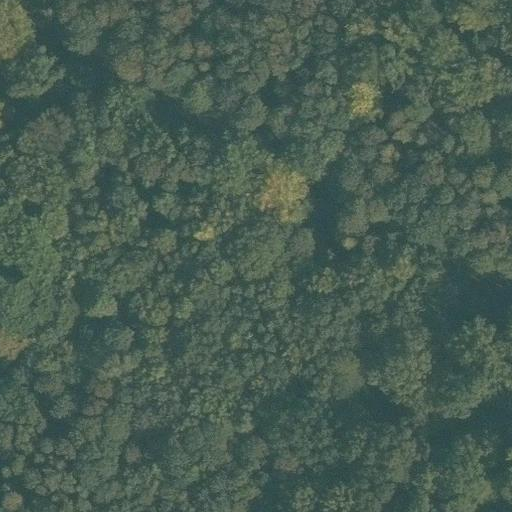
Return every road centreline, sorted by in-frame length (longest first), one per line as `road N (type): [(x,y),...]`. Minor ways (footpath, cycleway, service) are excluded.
road 1 (unclassified): [(511,281),(2,0)]
road 2 (track): [(361,0),(335,180)]
